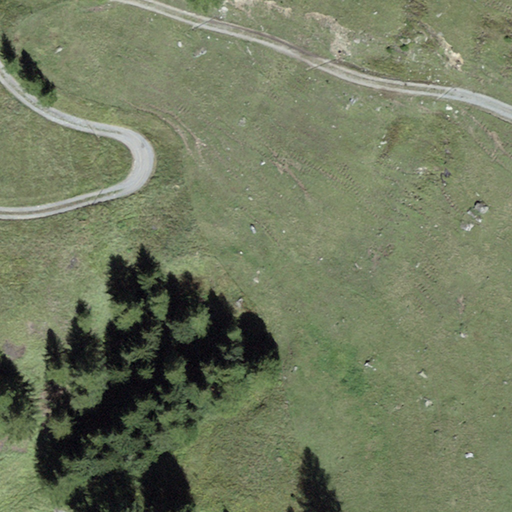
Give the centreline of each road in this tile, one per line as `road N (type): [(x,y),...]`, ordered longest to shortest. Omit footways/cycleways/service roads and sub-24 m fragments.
road 1 (track): [(511,114),(354,76),(258,38),(121,0)]
road 2 (track): [(0,65),(54,119),(139,143),(147,168),(126,192),(31,217),(0,214)]
